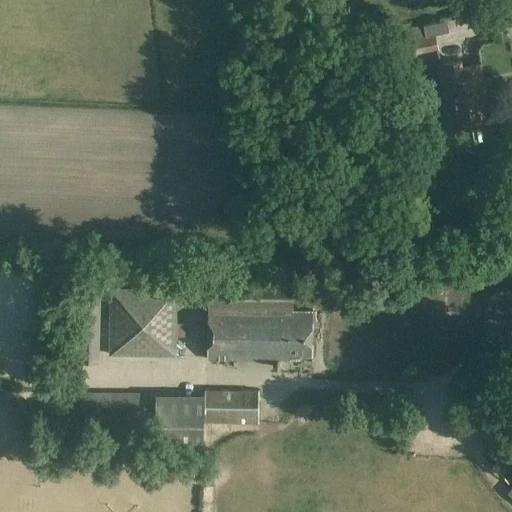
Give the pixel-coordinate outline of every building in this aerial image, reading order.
[(385,0),(390,21),(446,9),(444,0),(385,0)] [(390,23),(386,5),(374,7),(378,26),(390,23)] [(434,35),(406,40),(409,54),(437,48),(434,35)] [(440,64),(453,128),(492,120),(480,63),(462,66),(461,60),(440,64)] [(294,271),(208,269),(206,359),(289,360),(289,355),(310,355),(311,310),(293,310),(294,271)] [(100,276),(79,276),(76,362),(98,362),(100,276)] [(174,287),(107,286),(107,355),(174,355),(174,287)] [(257,422),(258,390),(204,390),(203,422),(257,422)] [(154,392),(79,391),(79,412),(154,413),(154,394),(154,392)] [(154,443),(203,443),(203,394),(154,394),(154,413),(154,443)]
